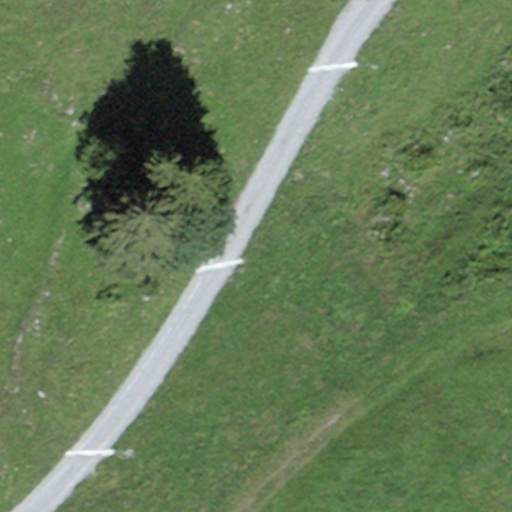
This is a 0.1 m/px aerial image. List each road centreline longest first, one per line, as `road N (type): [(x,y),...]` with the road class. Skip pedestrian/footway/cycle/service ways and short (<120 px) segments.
road 1 (track): [(378,0),(295,122),(237,235),(112,422),(31,511)]
road 2 (track): [(242,511),(339,434),(511,337)]
